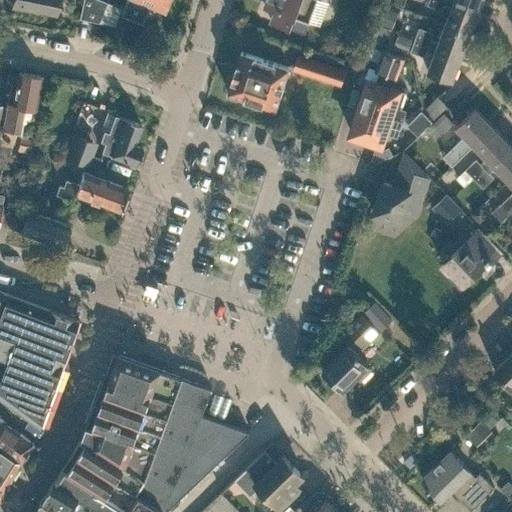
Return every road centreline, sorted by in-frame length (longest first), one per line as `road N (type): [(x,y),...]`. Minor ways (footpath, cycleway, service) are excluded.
road 1 (residential): [(0,267),(113,294),(183,91)]
road 2 (residential): [(511,300),(349,457)]
road 3 (residential): [(183,91),(0,42)]
road 4 (residential): [(349,457),(272,377),(279,356)]
